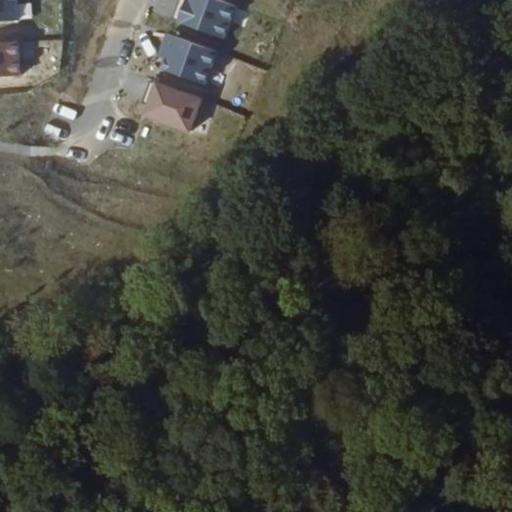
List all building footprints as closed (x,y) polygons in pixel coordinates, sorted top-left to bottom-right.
[(0,0),(0,25),(17,25),(16,0),(0,0)] [(182,0),(175,22),(223,39),(235,6),(218,0),(182,0)] [(170,36),(160,65),(207,81),(217,52),(170,36)] [(0,78),(20,78),(19,43),(0,43),(0,78)] [(141,115),(192,131),(202,98),(152,82),(141,115)]
